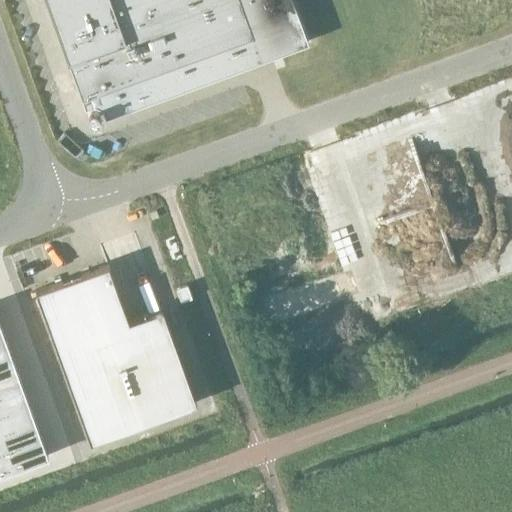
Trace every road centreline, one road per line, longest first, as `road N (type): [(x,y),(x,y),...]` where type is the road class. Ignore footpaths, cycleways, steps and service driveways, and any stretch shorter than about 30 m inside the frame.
road 1 (unclassified): [(41,199),(94,197),(511,51)]
road 2 (unclassified): [(262,453),(511,364)]
road 3 (unclassified): [(41,199),(43,180),(0,60)]
